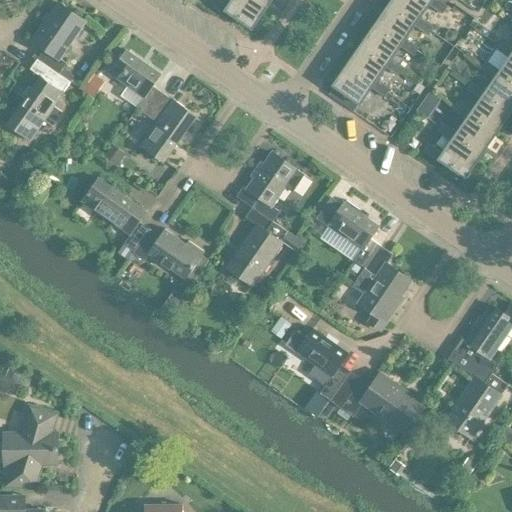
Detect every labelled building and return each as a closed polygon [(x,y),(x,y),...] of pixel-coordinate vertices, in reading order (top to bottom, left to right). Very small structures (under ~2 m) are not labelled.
[(255,0),(232,0),(229,4),(223,0),(211,0),(210,2),(225,13),(227,11),(252,28),(266,7),(255,0)] [(418,19),(420,17),(429,4),(443,14),(448,6),(439,0),(392,0),(392,1),(418,19)] [(418,19),(392,1),(377,21),(404,40),(406,37),(414,25),(428,34),(434,26),(420,17),(418,19)] [(59,3),(33,40),(44,48),(38,58),(59,73),(66,63),(59,58),(85,21),(59,3)] [(377,21),(363,42),(389,61),(391,58),(400,45),(414,55),(419,47),(406,37),(404,40),(377,21)] [(511,47),(501,39),(496,47),(510,57),(511,55),(511,47)] [(389,61),(363,42),(348,63),(375,81),(377,79),(386,66),(399,76),(405,68),(391,58),(389,61)] [(126,49),(110,72),(128,85),(120,96),(138,108),(147,114),(162,93),(153,86),(162,74),(126,49)] [(511,55),(510,57),(501,70),(487,60),(481,68),(495,78),(497,76),(511,86),(511,55)] [(41,76),(7,124),(30,140),(45,119),(54,125),(63,112),(54,106),(64,92),(63,91),(70,81),(59,73),(38,58),(31,69),(41,76)] [(375,81),(348,63),(333,85),(360,103),(371,87),(385,96),(390,88),(377,79),(375,81)] [(511,86),(497,76),(495,78),(486,91),(472,81),(467,89),(481,99),(482,96),(509,115),(511,109),(511,86)] [(162,93),(147,114),(158,121),(140,146),(163,162),(197,115),(174,99),(172,100),(162,93)] [(482,96),(481,99),(472,111),(458,102),(452,110),(466,119),(468,117),(494,135),(509,115),(482,96)] [(468,117),(466,119),(457,132),(443,123),(438,130),(452,140),(453,138),(480,156),(494,135),(468,117)] [(453,138),(452,140),(443,153),(429,143),(424,151),(439,162),(440,160),(465,177),(480,156),(453,138)] [(305,174),(297,168),(273,152),(248,189),(259,197),(253,206),(274,221),(280,211),(270,205),(284,186),(293,192),(305,174)] [(134,250),(149,228),(140,222),(147,211),(98,177),(82,201),(131,234),(124,244),(134,250)] [(332,196),(317,217),(327,225),(348,239),(341,249),(356,259),(349,268),(350,269),(355,261),(365,268),(381,245),(371,239),(379,226),(360,212),(361,210),(347,200),(345,202),(344,201),(342,203),(332,196)] [(274,221),(253,206),(246,217),(257,225),(228,268),(253,285),(283,242),(296,251),(303,241),(273,221),(274,221)] [(149,228),(134,250),(134,251),(133,252),(144,260),(149,253),(185,279),(181,285),(187,290),(209,259),(202,255),(204,251),(189,240),(187,243),(165,228),(160,236),(149,228)] [(355,261),(350,269),(360,275),(353,286),(365,294),(359,302),(373,312),(366,322),(380,331),(387,322),(399,303),(397,302),(411,281),(387,264),(393,254),(381,245),(365,268),(355,261)] [(511,301),(504,313),(492,305),(466,342),(478,350),(471,359),(492,373),(498,364),(489,357),(505,334),(506,334),(511,325),(511,301)] [(313,328),(306,337),(296,330),(286,344),(316,364),(308,374),(325,386),(321,392),(331,399),(350,372),(340,365),(349,353),(313,328)] [(492,373),(471,359),(464,369),(476,377),(446,420),(471,437),(501,394),(498,392),(505,383),(492,373)] [(20,386),(25,370),(10,365),(5,380),(20,386)] [(350,372),(331,399),(353,415),(362,402),(406,432),(424,408),(402,392),(403,390),(380,374),(371,387),(350,372)] [(41,463),(57,463),(57,433),(51,433),(57,414),(30,406),(22,433),(5,434),(5,464),(12,464),(6,486),(35,485),(41,463)] [(12,495),(0,495),(0,511),(42,511),(43,509),(26,510),(25,495),(12,495)]
